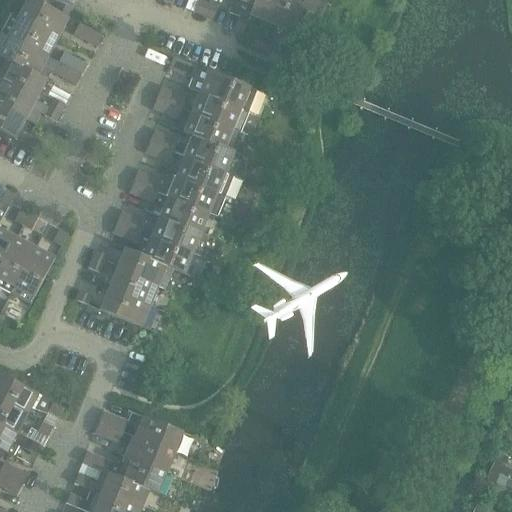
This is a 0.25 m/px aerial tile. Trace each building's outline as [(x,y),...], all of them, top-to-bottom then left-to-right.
[(32,0),(30,0),(20,19),(59,40),(69,20),(67,19),(55,13),(43,6),(32,0)] [(210,0),(209,5),(209,6),(217,9),(220,0),(233,0),(235,0),(234,0),(210,0)] [(234,0),(235,0),(254,8),(255,9),(259,0),(234,0)] [(250,18),(271,26),(282,0),(259,0),(255,9),(254,8),(250,18)] [(282,0),(271,26),(292,34),(305,0),(282,0)] [(322,0),(305,0),(292,34),(292,35),(290,40),(295,42),(302,54),(297,52),(292,65),(301,68),(300,69),(301,70),(312,43),(328,2),(322,0)] [(209,6),(209,5),(200,2),(195,15),(204,18),(209,6)] [(55,13),(67,19),(72,11),(60,5),(55,13)] [(209,6),(204,18),(213,22),(218,9),(217,9),(209,6)] [(10,38),(48,59),(59,40),(20,19),(14,15),(4,35),(10,38)] [(236,30),(245,34),(250,21),(241,17),(236,30)] [(74,36),(97,49),(103,39),(80,26),(74,36)] [(261,52),(266,39),(257,36),(252,48),(260,52),(260,53),(261,52)] [(37,79),(38,79),(48,59),(10,38),(0,56),(0,58),(10,64),(37,79)] [(266,39),(261,52),(269,55),(274,43),(266,39)] [(59,65),(82,77),(88,66),(65,54),(59,65)] [(0,82),(36,102),(46,84),(38,79),(37,79),(10,64),(0,58),(0,82)] [(201,95),(241,111),(250,90),(173,59),(173,60),(174,60),(170,71),(194,81),(190,90),(201,94),(201,95)] [(82,77),(59,65),(53,75),(76,87),(82,77)] [(0,107),(26,122),(35,127),(41,116),(57,124),(61,116),(62,116),(61,115),(49,109),(36,102),(0,82),(0,107)] [(158,100),(182,110),(186,99),(162,89),(158,100)] [(201,95),(193,115),(233,131),(241,111),(201,95)] [(182,110),(158,100),(153,111),(177,121),(182,110)] [(49,109),(61,115),(66,107),(54,101),(49,109)] [(26,122),(0,107),(0,132),(16,141),(26,122)] [(233,131),(193,115),(185,135),(189,137),(194,139),(225,152),(225,151),(233,131)] [(151,144),(175,154),(180,143),(155,133),(151,144)] [(180,143),(175,154),(186,158),(227,175),(235,155),(225,151),(225,152),(189,137),(185,145),(180,143)] [(28,148),(41,155),(42,154),(41,154),(45,146),(33,139),(28,148)] [(175,154),(151,144),(146,155),(170,165),(175,154)] [(178,179),(218,195),(227,175),(186,158),(178,179)] [(159,194),(170,199),(210,215),(218,195),(178,179),(174,188),(139,173),(134,184),(159,194)] [(159,194),(134,184),(130,195),(154,205),(159,194)] [(0,226),(16,196),(15,196),(7,192),(0,205),(0,226)] [(161,219),(202,235),(210,215),(170,199),(161,219)] [(15,223),(23,228),(30,216),(30,215),(30,214),(29,215),(21,211),(15,223)] [(118,225),(142,234),(147,223),(123,214),(118,225)] [(30,216),(23,228),(32,232),(38,220),(30,216)] [(153,239),(193,255),(202,235),(161,219),(153,239)] [(142,234),(118,225),(114,236),(138,245),(142,234)] [(0,270),(16,240),(0,231),(0,270)] [(53,244),(62,248),(69,235),(68,236),(60,232),(53,244)] [(145,261),(166,269),(185,276),(193,255),(153,239),(145,259),(145,261)] [(16,240),(0,270),(0,281),(15,289),(36,251),(16,240)] [(36,251),(15,289),(35,299),(55,261),(36,251)] [(127,251),(118,272),(158,289),(166,269),(145,261),(145,259),(127,251)] [(92,262),(105,267),(108,258),(96,252),(92,261),(91,260),(91,261),(92,262)] [(105,267),(92,262),(89,270),(101,275),(105,267)] [(158,289),(118,272),(110,293),(150,310),(158,289)] [(74,301),(88,307),(92,298),(79,293),(76,301),(75,301),(74,301)] [(150,310),(110,293),(102,313),(142,329),(150,310)] [(0,377),(0,402),(28,417),(32,410),(48,416),(49,414),(59,419),(63,411),(64,411),(65,411),(1,376),(0,377)] [(0,426),(18,436),(28,417),(0,402),(0,426)] [(100,425),(124,435),(128,424),(104,414),(100,425)] [(135,439),(175,456),(184,435),(143,418),(135,439)] [(38,433),(49,439),(53,430),(54,431),(54,430),(43,424),(38,433)] [(126,460),(166,477),(175,456),(135,439),(124,435),(100,425),(95,436),(126,448),(122,457),(111,452),(111,454),(126,460)] [(0,451),(13,459),(19,447),(28,452),(32,444),(18,436),(0,426),(0,451)] [(28,452),(38,458),(43,449),(44,450),(44,449),(33,443),(32,444),(28,452)] [(82,465),(109,476),(109,475),(119,479),(118,479),(149,493),(158,496),(166,477),(126,460),(123,468),(88,454),(84,464),(82,464),(82,465)] [(0,473),(0,476),(22,488),(28,477),(5,464),(0,473)] [(511,509),(511,475),(502,471),(490,500),(511,509)] [(109,476),(101,496),(138,511),(141,511),(149,493),(118,479),(119,479),(109,475),(109,476)] [(22,488),(0,476),(0,488),(17,498),(22,488)] [(74,485),(86,490),(90,480),(79,476),(75,485),(74,484),(74,485)] [(66,505),(82,511),(138,511),(101,496),(91,492),(86,504),(81,501),(81,500),(71,496),(67,505),(66,504),(66,505)]
